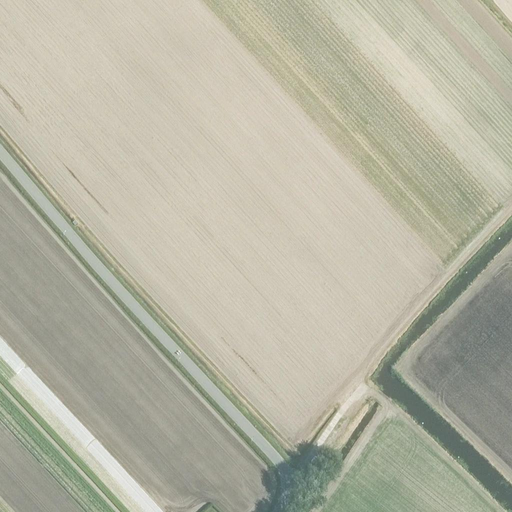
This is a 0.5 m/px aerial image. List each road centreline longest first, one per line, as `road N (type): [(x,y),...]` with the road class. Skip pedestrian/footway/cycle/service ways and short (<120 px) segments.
road 1 (unclassified): [(276,511),(290,481),(283,468),(0,154)]
road 2 (unknown): [(290,481),(393,328),(511,201)]
